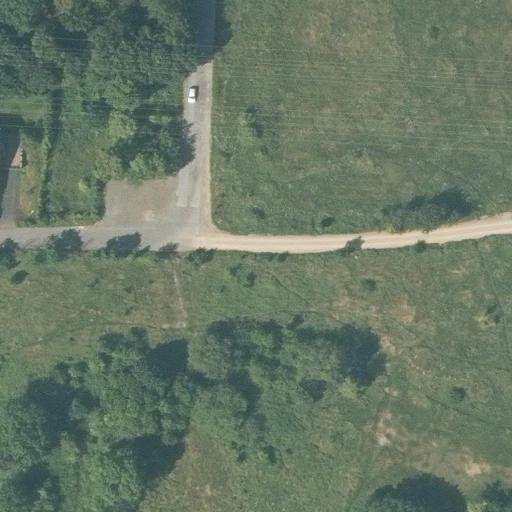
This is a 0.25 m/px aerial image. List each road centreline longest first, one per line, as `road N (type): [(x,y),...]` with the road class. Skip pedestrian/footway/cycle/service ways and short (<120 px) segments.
road 1 (track): [(511,223),(311,244),(166,233),(180,331)]
road 2 (residential): [(0,240),(166,233),(190,182),(205,0)]
